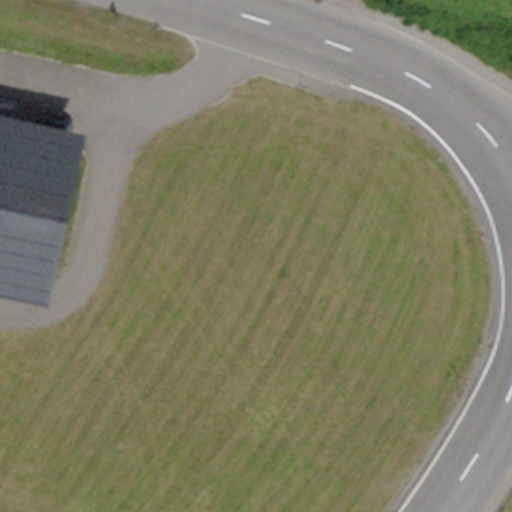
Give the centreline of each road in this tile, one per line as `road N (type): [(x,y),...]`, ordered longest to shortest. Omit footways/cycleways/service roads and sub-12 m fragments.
road 1 (tertiary): [(511,173),(481,131),(424,81),(285,19),(211,0)]
road 2 (tertiary): [(440,511),(511,402)]
